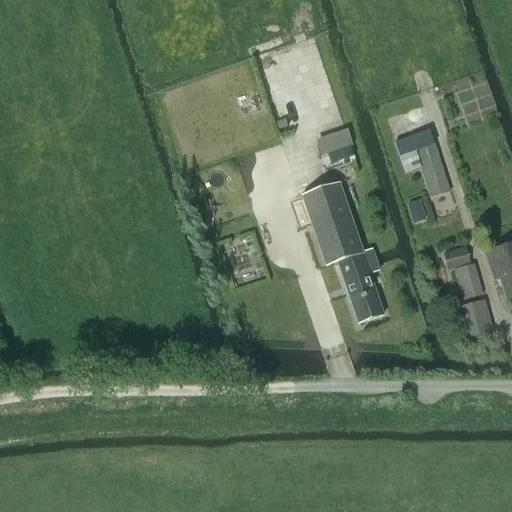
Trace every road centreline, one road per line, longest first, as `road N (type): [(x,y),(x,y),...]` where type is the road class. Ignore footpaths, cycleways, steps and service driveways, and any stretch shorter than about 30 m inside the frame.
road 1 (track): [(301,387),(97,384),(0,395)]
road 2 (unclassified): [(511,387),(301,387)]
